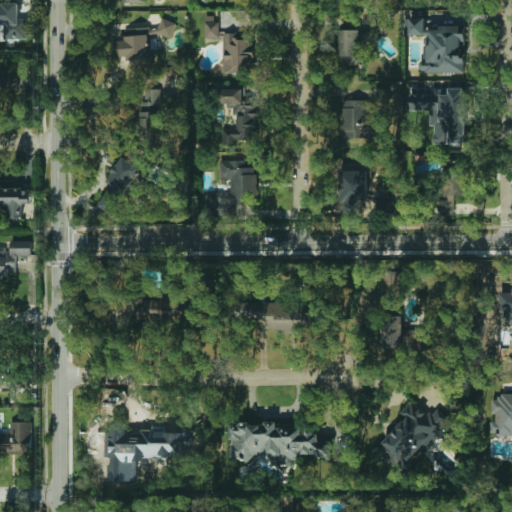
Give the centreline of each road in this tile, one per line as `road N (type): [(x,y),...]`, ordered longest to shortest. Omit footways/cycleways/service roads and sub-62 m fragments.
road 1 (tertiary): [(57,511),(54,0)]
road 2 (tertiary): [(511,245),(58,248)]
road 3 (residential): [(361,376),(59,377)]
road 4 (residential): [(300,246),(297,0)]
